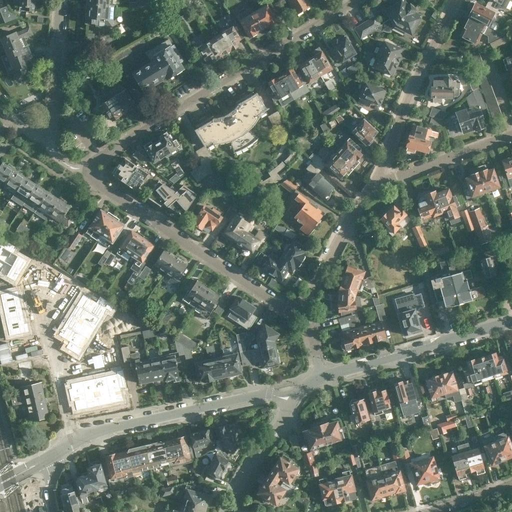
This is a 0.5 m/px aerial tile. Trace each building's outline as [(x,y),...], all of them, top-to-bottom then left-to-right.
[(34,12),(34,0),(21,0),(21,7),(26,7),(26,11),(34,12)] [(169,9),(173,16),(187,7),(183,0),(169,9)] [(312,0),(286,0),(295,15),(312,5),(309,2),(312,0)] [(407,7),(403,0),(385,11),(390,19),(383,23),(383,24),(379,26),(374,18),(369,20),(375,29),(378,28),(388,33),(390,30),(412,7),(410,5),(407,7)] [(499,8),(502,0),(488,0),(487,2),(499,8)] [(224,2),(223,3),(231,15),(233,13),(228,4),(226,5),(224,2)] [(499,32),(500,32),(499,31),(500,30),(497,28),(498,26),(497,23),(495,22),(492,23),(489,21),(493,13),(495,14),(499,8),(487,2),(484,8),(471,2),(467,9),(471,11),(469,16),(481,22),(481,23),(499,32)] [(110,6),(87,4),(86,17),(87,17),(86,23),(96,24),(96,26),(106,26),(107,22),(113,23),(114,5),(110,5),(110,6)] [(266,5),(253,13),(265,33),(272,29),(270,26),(277,22),(266,5)] [(411,35),(420,16),(413,12),(415,10),(412,7),(390,30),(402,36),(405,32),(411,35)] [(1,17),(4,23),(17,17),(10,13),(2,16),(1,17)] [(253,13),(239,21),(249,38),(256,34),(258,37),(265,33),(253,13)] [(504,34),(500,32),(499,32),(481,23),(481,22),(469,16),(470,16),(460,35),(476,43),(482,33),(487,36),(490,43),(502,36),(504,34)] [(221,34),(231,51),(238,46),(236,43),(240,40),(244,37),(233,19),(226,23),(225,25),(228,30),(221,34)] [(365,23),(370,32),(375,29),(369,20),(365,23)] [(360,26),(365,35),(370,32),(365,23),(360,26)] [(360,38),(365,35),(360,26),(355,29),(360,38)] [(33,33),(30,27),(17,33),(16,32),(0,39),(7,54),(8,53),(23,47),(27,45),(24,37),(33,33)] [(221,57),(231,51),(221,34),(210,40),(221,57)] [(338,64),(355,53),(344,36),(332,43),(337,51),(332,54),(338,64)] [(156,60),(133,74),(144,91),(166,78),(168,78),(170,78),(173,76),(173,74),(182,69),(178,62),(181,60),(168,39),(150,51),(147,53),(151,60),(154,58),(156,60)] [(210,40),(198,48),(197,48),(194,46),(190,48),(197,58),(202,56),(205,61),(210,58),(212,62),(221,57),(210,40)] [(403,50),(384,42),(381,49),(377,47),(374,52),(378,54),(397,63),(403,50)] [(23,47),(8,53),(19,80),(30,75),(19,49),(23,47)] [(310,58),(320,76),(332,69),(319,48),(312,52),(314,56),(310,58)] [(397,63),(378,54),(375,59),(372,58),(369,65),(392,75),(397,63)] [(305,61),(302,58),(296,62),(304,75),(301,77),(305,84),(308,82),(309,83),(320,76),(310,58),(305,61)] [(82,78),(90,79),(92,62),(83,61),(82,78)] [(287,72),(285,69),(278,73),(290,93),(297,89),(299,94),(303,91),(308,99),(312,97),(305,84),(301,77),(298,79),(292,69),(287,72)] [(473,91),(479,88),(473,72),(466,75),(473,91)] [(278,100),(290,93),(278,73),(271,77),(273,80),(268,83),(278,100)] [(459,98),(459,82),(452,82),(452,77),(444,77),(444,82),(433,82),(433,86),(432,86),(431,98),(434,98),(434,102),(441,102),(441,97),(459,98)] [(330,80),(324,83),(329,92),(335,88),(330,80)] [(329,92),(324,83),(319,86),(323,93),(324,93),(327,98),(331,95),(329,92)] [(379,105),(384,92),(365,84),(362,92),(361,91),(359,97),(360,98),(358,103),(368,107),(370,101),(379,105)] [(141,94),(132,88),(129,90),(134,99),(141,94)] [(479,111),(479,110),(486,108),(479,89),(473,91),(465,97),(469,109),(457,113),(460,124),(456,125),(458,133),(463,132),(463,133),(475,129),(476,130),(478,131),(483,130),(484,127),(481,119),(482,119),(480,111),(479,111)] [(114,97),(126,117),(132,113),(130,110),(136,107),(125,90),(114,97)] [(206,146),(209,144),(213,142),(214,142),(219,141),(224,140),(224,141),(225,140),(229,139),(234,153),(233,153),(234,154),(236,152),(242,150),(248,147),(252,144),(253,143),(259,138),(258,138),(248,127),(252,123),(255,120),(256,119),(258,115),(259,115),(258,114),(263,112),(266,110),(256,93),(254,95),(253,93),(253,92),(248,95),(246,92),(239,96),(241,99),(236,103),(237,103),(234,108),(231,110),(230,112),(229,112),(229,113),(227,111),(224,113),(225,115),(222,116),(219,117),(216,117),(213,118),(213,117),(213,116),(207,120),(206,117),(199,121),(201,124),(196,127),(197,127),(198,129),(195,130),(205,147),(206,146)] [(119,121),(126,117),(114,97),(102,104),(112,121),(117,118),(119,121)] [(273,114),(279,125),(285,122),(279,111),(273,114)] [(274,128),(279,125),(273,114),(268,117),(274,128)] [(442,128),(440,121),(432,118),(430,124),(442,128)] [(358,125),(356,123),(355,123),(349,128),(353,131),(352,132),(366,145),(370,145),(373,142),(372,137),(377,132),(364,120),(358,125)] [(436,137),(438,133),(414,125),(407,149),(414,151),(415,148),(427,152),(430,140),(432,141),(434,137),(436,137)] [(172,142),(167,133),(160,137),(162,140),(157,143),(165,156),(167,159),(172,155),(171,153),(177,149),(176,149),(179,147),(175,141),(172,142)] [(353,169),(359,163),(356,160),(361,155),(359,152),(361,150),(350,139),(336,153),(353,169)] [(144,147),(152,160),(154,163),(165,156),(157,143),(153,145),(151,143),(144,147)] [(200,149),(207,160),(212,157),(206,146),(205,147),(200,149)] [(202,163),(207,160),(200,149),(196,152),(200,163),(202,163)] [(138,161),(140,159),(142,156),(137,151),(133,156),(138,161)] [(327,163),(313,154),(312,153),(309,158),(322,169),(325,165),(339,178),(344,173),(347,175),(353,169),(336,153),(327,163)] [(131,174),(136,166),(124,158),(118,168),(116,167),(112,173),(114,174),(113,175),(125,183),(131,174)] [(177,158),(170,163),(173,168),(178,164),(180,163),(177,158)] [(506,190),(511,188),(511,187),(511,158),(502,161),(507,176),(502,178),(506,190)] [(208,161),(212,174),(217,172),(213,160),(212,159),(208,161)] [(203,164),(207,175),(212,174),(208,161),(203,164)] [(309,172),(306,175),(303,179),(323,198),(323,197),(327,201),(328,200),(329,197),(330,196),(331,194),(331,192),(332,191),(330,189),(332,187),(318,174),(322,170),(313,161),(306,169),(309,172)] [(0,182),(3,185),(13,170),(12,170),(14,168),(8,164),(7,165),(2,162),(0,165),(0,182)] [(178,164),(173,168),(180,178),(185,175),(178,164)] [(200,175),(202,179),(207,175),(203,164),(197,168),(200,175)] [(477,167),(486,192),(500,187),(493,168),(487,170),(485,164),(477,167)] [(131,174),(125,183),(137,191),(137,190),(138,190),(141,190),(143,187),(142,184),(141,184),(142,182),(144,183),(145,183),(149,177),(149,176),(147,175),(148,174),(136,166),(131,174)] [(486,192),(477,167),(472,169),(469,170),(471,176),(465,179),(472,197),(486,192)] [(198,183),(202,179),(200,175),(197,168),(196,169),(190,173),(198,183)] [(13,170),(3,185),(15,192),(25,178),(13,170)] [(286,177),(281,184),(293,193),(298,187),(286,177)] [(36,185),(25,178),(15,192),(19,195),(20,195),(27,199),(36,185)] [(183,216),(197,195),(184,186),(177,192),(172,186),(169,188),(159,181),(148,198),(150,199),(149,201),(149,203),(153,205),(155,205),(156,203),(160,206),(160,207),(165,203),(168,207),(169,207),(171,209),(170,210),(170,212),(174,215),(176,214),(177,213),(183,216)] [(34,212),(47,192),(36,185),(27,199),(23,205),(34,212)] [(225,191),(220,191),(221,197),(236,194),(245,192),(243,187),(231,190),(225,191)] [(448,190),(445,189),(442,191),(441,192),(436,194),(444,217),(446,221),(449,220),(451,225),(460,221),(455,208),(459,207),(455,196),(451,197),(448,190)] [(47,192),(34,212),(45,220),(49,215),(59,200),(47,192)] [(444,217),(436,194),(435,192),(434,193),(432,192),(429,193),(428,195),(426,196),(426,197),(420,199),(419,203),(421,208),(418,209),(422,217),(423,217),(424,220),(434,216),(435,220),(444,217)] [(319,219),(323,214),(299,193),(294,199),(300,204),(297,208),(299,211),(294,217),(303,224),(299,229),(307,236),(320,220),(319,219)] [(60,201),(59,200),(49,215),(60,222),(68,227),(74,217),(67,212),(70,207),(65,204),(66,202),(61,199),(60,201)] [(215,210),(217,208),(210,203),(207,208),(205,207),(194,223),(201,228),(208,233),(211,229),(212,229),(216,223),(217,223),(225,213),(220,210),(218,209),(217,212),(215,210)] [(402,228),(411,219),(402,211),(401,213),(394,206),(380,220),(387,227),(385,228),(392,235),(401,227),(402,228)] [(228,220),(235,210),(230,207),(224,217),(228,220)] [(479,208),(468,212),(475,229),(481,246),(493,241),(487,226),(485,227),(479,208)] [(467,209),(460,212),(468,232),(475,229),(468,212),(467,209)] [(97,240),(113,216),(108,212),(106,214),(100,210),(86,233),(97,240)] [(246,225),(249,228),(255,220),(251,217),(248,223),(236,215),(224,233),(235,241),(246,225)] [(113,216),(97,240),(109,248),(124,225),(119,222),(120,220),(113,216)] [(21,233),(24,227),(19,224),(16,229),(16,230),(13,234),(18,237),(21,233)] [(255,237),(247,232),(249,228),(246,225),(235,241),(253,252),(256,247),(258,249),(262,243),(268,235),(260,230),(255,237)] [(418,225),(411,228),(416,239),(422,236),(418,225)] [(302,262),(307,254),(305,253),(307,248),(294,240),(296,236),(288,231),(281,226),(278,232),(285,237),(283,241),(288,244),(284,251),(302,262)] [(66,245),(72,250),(82,236),(75,231),(66,245)] [(131,255),(142,238),(131,231),(116,253),(128,260),(131,255)] [(422,236),(416,239),(420,248),(427,245),(422,236)] [(154,245),(142,238),(131,255),(138,260),(134,265),(139,268),(154,245)] [(6,250),(0,259),(22,271),(27,261),(14,254),(18,247),(5,241),(2,247),(6,250)] [(449,253),(447,247),(431,251),(433,257),(449,253)] [(154,265),(158,267),(166,272),(176,257),(164,249),(154,265)] [(107,259),(111,253),(107,250),(103,256),(107,259)] [(284,251),(280,258),(271,253),(268,257),(288,270),(293,272),(295,268),(298,269),(302,262),(284,251)] [(111,253),(107,259),(104,263),(109,266),(115,256),(111,253)] [(187,264),(176,257),(166,272),(172,276),(168,282),(178,288),(182,282),(178,279),(187,264)] [(288,270),(268,257),(265,263),(259,260),(256,264),(282,280),(288,270)] [(484,277),(495,274),(491,257),(480,260),(484,277)] [(0,259),(0,272),(16,282),(22,271),(0,259)] [(140,274),(138,277),(144,280),(151,270),(145,266),(140,274)] [(371,289),(376,287),(373,276),(367,278),(367,279),(364,280),(362,279),(365,272),(348,266),(343,279),(362,286),(371,289)] [(428,267),(422,268),(425,280),(431,278),(428,267)] [(128,291),(138,277),(140,274),(135,270),(127,282),(123,288),(124,288),(123,289),(127,292),(128,291)] [(450,275),(458,304),(463,303),(463,302),(482,297),(484,294),(482,288),(479,287),(469,290),(466,279),(472,278),(470,270),(450,275)] [(439,286),(445,307),(453,305),(453,306),(458,304),(450,275),(431,280),(433,288),(439,286)] [(343,279),(339,290),(339,291),(339,292),(346,294),(347,293),(356,296),(358,291),(360,291),(362,286),(343,279)] [(197,306),(209,288),(198,281),(190,292),(187,290),(181,299),(194,307),(197,306)] [(207,319),(211,313),(214,308),(213,307),(220,296),(209,288),(197,306),(195,310),(202,314),(201,316),(207,319)] [(18,290),(1,294),(2,303),(20,299),(18,290)] [(351,313),(358,311),(357,310),(355,301),(356,300),(357,297),(356,296),(347,293),(346,294),(339,292),(339,302),(338,302),(340,316),(351,313)] [(420,294),(413,296),(415,301),(397,306),(399,314),(398,314),(404,335),(410,333),(410,332),(420,329),(415,310),(418,309),(418,308),(424,306),(420,294)] [(84,295),(77,305),(97,317),(103,307),(107,310),(111,303),(100,296),(97,302),(84,295)] [(230,308),(232,309),(239,314),(235,321),(248,330),(256,317),(251,314),(251,313),(254,310),(255,308),(238,297),(230,308)] [(20,299),(2,303),(4,311),(22,307),(20,299)] [(77,305),(71,315),(91,327),(97,317),(77,305)] [(380,305),(375,307),(379,321),(368,325),(373,342),(387,338),(381,321),(386,320),(382,305),(380,305)] [(22,307),(4,311),(6,319),(23,316),(22,307)] [(164,328),(173,314),(168,310),(158,325),(164,328)] [(352,315),(360,346),(362,346),(361,346),(373,342),(368,325),(357,328),(355,323),(360,321),(357,314),(358,314),(358,311),(351,313),(351,314),(352,314),(353,315),(352,315)] [(71,315),(65,325),(84,337),(91,327),(71,315)] [(344,351),(360,346),(352,315),(339,319),(344,337),(343,337),(344,342),(342,342),(344,351)] [(23,316),(6,319),(8,327),(28,323),(25,323),(23,316)] [(28,323),(8,327),(9,336),(29,332),(28,323)] [(65,325),(59,336),(70,342),(66,348),(79,356),(83,349),(79,347),(84,337),(65,325)] [(259,349),(274,346),(273,341),(278,335),(265,326),(257,338),(259,349)] [(243,341),(245,352),(249,351),(248,346),(249,346),(255,336),(249,332),(249,333),(248,334),(243,341)] [(178,333),(173,340),(175,341),(182,346),(189,350),(195,348),(197,345),(178,333)] [(162,359),(166,378),(166,380),(174,378),(175,381),(180,380),(177,363),(180,362),(179,356),(185,355),(182,346),(175,341),(177,352),(169,354),(169,357),(162,359)] [(189,350),(182,346),(185,355),(185,358),(191,357),(190,351),(189,350)] [(274,346),(259,349),(256,349),(260,365),(263,364),(263,367),(278,364),(274,346)] [(128,347),(122,348),(125,362),(131,361),(132,368),(136,367),(137,371),(139,383),(153,380),(148,359),(140,361),(139,359),(138,352),(130,354),(128,347)] [(224,357),(228,377),(235,375),(235,374),(241,373),(237,352),(232,353),(231,348),(223,350),(224,357)] [(245,352),(248,365),(253,364),(251,351),(249,351),(245,352)] [(488,355),(494,378),(502,376),(501,372),(506,371),(502,356),(497,358),(496,353),(488,355)] [(494,378),(488,355),(487,355),(484,354),(480,355),(479,358),(474,360),(480,382),(494,378)] [(211,360),(210,360),(213,379),(222,377),(222,378),(228,377),(224,357),(218,358),(218,356),(211,358),(211,360)] [(162,357),(148,359),(153,380),(166,378),(162,359),(162,357)] [(213,379),(210,360),(203,362),(202,359),(196,361),(200,381),(205,381),(205,382),(214,381),(213,379)] [(480,382),(474,360),(466,362),(468,367),(463,368),(467,382),(463,384),(466,392),(467,396),(472,394),(473,394),(471,388),(469,382),(472,381),(473,384),(480,382)] [(10,374),(21,372),(31,370),(29,361),(8,365),(10,374)] [(21,372),(21,373),(23,383),(34,380),(31,370),(21,372)] [(457,389),(452,371),(446,373),(444,372),(440,373),(440,375),(439,375),(445,398),(452,396),(454,402),(461,400),(465,414),(471,412),(466,393),(465,393),(464,387),(457,389)] [(117,378),(107,381),(111,403),(123,401),(120,388),(127,387),(123,372),(117,374),(117,378)] [(445,398),(439,375),(437,375),(435,375),(432,376),(431,377),(425,379),(427,383),(429,393),(432,401),(437,399),(438,400),(445,398)] [(403,416),(419,412),(415,398),(416,398),(411,380),(402,382),(401,382),(399,380),(395,381),(394,384),(393,384),(398,403),(399,402),(403,416)] [(107,381),(95,383),(100,406),(111,403),(107,381)] [(48,416),(44,400),(40,383),(24,387),(26,395),(12,399),(13,405),(27,402),(31,420),(48,416)] [(95,383),(83,386),(88,408),(100,406),(95,383)] [(429,393),(427,383),(419,385),(422,395),(429,393)] [(83,386),(68,389),(71,402),(74,401),(76,411),(88,408),(83,386)] [(375,415),(391,410),(385,390),(377,392),(376,390),(374,389),(370,390),(369,392),(369,394),(368,394),(373,412),(374,411),(375,415)] [(363,422),(368,420),(362,400),(356,401),(356,400),(354,399),(351,400),(350,402),(351,403),(349,403),(352,415),(349,416),(351,422),(354,421),(354,423),(362,421),(363,422)] [(422,417),(425,428),(431,426),(428,416),(422,417)] [(343,433),(342,427),(339,419),(337,418),(331,420),(330,422),(330,423),(328,424),(327,422),(325,420),(319,422),(326,448),(334,445),(333,442),(345,438),(343,433)] [(454,419),(437,425),(440,435),(447,432),(446,430),(457,426),(454,419)] [(326,448),(319,422),(312,424),(311,427),(311,429),(302,431),(304,439),(307,438),(310,449),(317,446),(318,450),(326,448)] [(217,446),(242,429),(240,426),(238,427),(236,424),(216,428),(218,440),(215,440),(217,446)] [(406,425),(400,427),(402,434),(408,432),(406,425)] [(378,442),(384,440),(381,428),(375,429),(378,442)] [(217,446),(221,449),(222,446),(232,453),(245,437),(243,434),(245,433),(242,429),(217,446)] [(194,450),(196,458),(200,457),(199,451),(201,451),(200,446),(213,442),(210,430),(190,434),(194,450)] [(493,436),(503,460),(511,455),(511,449),(505,434),(501,432),(493,436)] [(397,444),(409,440),(407,433),(395,437),(397,444)] [(492,464),(503,460),(493,436),(481,440),(492,464)] [(176,439),(162,443),(169,467),(190,462),(192,461),(191,458),(193,458),(191,449),(187,449),(184,437),(182,438),(181,437),(177,438),(176,439)] [(395,437),(388,439),(391,448),(397,447),(395,437)] [(156,444),(145,447),(150,468),(159,466),(160,469),(169,467),(162,443),(161,443),(160,442),(157,443),(156,444)] [(354,457),(360,456),(362,455),(359,444),(351,446),(354,457)] [(150,468),(145,447),(133,449),(132,449),(129,449),(129,451),(125,452),(132,477),(142,474),(141,470),(150,468)] [(400,457),(398,447),(391,449),(394,459),(400,457)] [(472,450),(464,452),(470,471),(475,470),(476,475),(484,473),(482,467),(483,467),(478,448),(472,450)] [(403,464),(411,461),(408,449),(399,452),(403,464)] [(219,451),(217,455),(224,460),(227,455),(219,451)] [(132,477),(125,452),(113,455),(112,453),(108,454),(107,456),(106,457),(111,479),(124,475),(125,478),(132,477)] [(308,466),(312,464),(308,452),(301,455),(306,467),(308,466)] [(350,466),(356,464),(353,452),(347,454),(350,466)] [(470,471),(464,452),(451,457),(456,476),(457,475),(459,480),(466,478),(465,473),(470,471)] [(217,479),(227,461),(224,460),(217,455),(215,455),(206,472),(217,479)] [(293,490),(296,486),(292,483),(293,481),(291,480),(297,469),(288,463),(291,459),(283,455),(280,459),(280,458),(269,475),(293,490)] [(363,466),(360,456),(354,457),(358,468),(363,466)] [(432,457),(419,461),(410,464),(417,485),(430,481),(430,483),(433,484),(437,482),(439,480),(432,457)] [(398,472),(395,461),(380,466),(388,493),(395,491),(396,492),(398,492),(398,494),(404,492),(403,490),(405,490),(399,472),(398,472)] [(88,472),(94,491),(98,490),(99,491),(100,492),(106,490),(108,488),(106,482),(101,464),(87,468),(88,472)] [(312,464),(308,466),(310,474),(318,473),(317,464),(312,465),(312,464)] [(379,500),(378,497),(380,497),(379,496),(388,493),(380,466),(365,470),(368,481),(366,481),(372,499),(373,499),(373,501),(379,500)] [(334,480),(335,482),(339,501),(349,499),(350,500),(354,499),(355,497),(351,476),(350,476),(349,471),(341,472),(343,478),(334,480)] [(95,494),(94,491),(88,472),(82,474),(81,476),(81,477),(78,477),(76,481),(80,497),(77,497),(79,504),(82,511),(86,510),(84,503),(88,502),(87,496),(95,494)] [(293,490),(269,475),(259,492),(259,493),(257,497),(264,502),(267,498),(276,504),(282,493),(285,494),(286,492),(290,495),(293,490)] [(339,501),(335,482),(327,483),(326,479),(319,480),(320,485),(319,485),(323,504),(326,506),(331,505),(331,503),(339,501)] [(193,493),(194,488),(186,485),(185,490),(183,490),(182,492),(181,492),(180,493),(177,492),(176,496),(185,499),(183,505),(204,511),(208,497),(193,493)] [(127,488),(129,496),(136,494),(134,486),(127,488)] [(162,497),(174,494),(173,486),(161,489),(162,497)] [(61,496),(64,508),(79,504),(77,497),(76,497),(75,492),(73,492),(71,487),(61,490),(63,495),(61,496)] [(115,500),(122,499),(120,490),(113,492),(115,500)]
